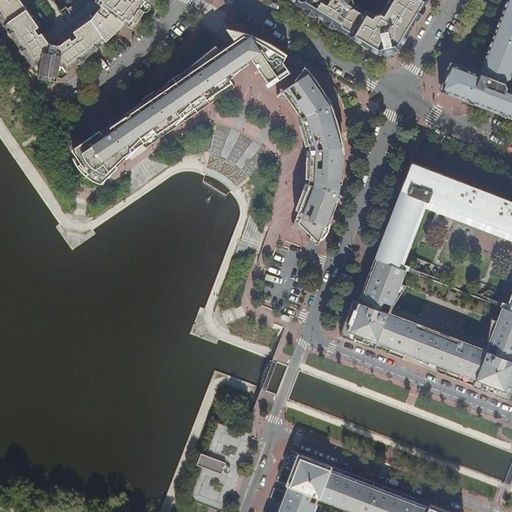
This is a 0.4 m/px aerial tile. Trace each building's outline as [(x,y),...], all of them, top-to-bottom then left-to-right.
[(0,0),(0,17),(0,18),(1,19),(0,19),(0,20),(8,31),(9,30),(10,32),(6,34),(9,37),(13,35),(14,36),(12,37),(20,48),(21,47),(23,49),(19,51),(21,54),(25,52),(26,54),(24,55),(38,74),(60,78),(67,74),(67,73),(104,43),(113,35),(124,23),(130,25),(134,21),(130,17),(128,16),(140,0),(105,0),(114,7),(112,10),(104,4),(102,7),(91,20),(74,32),(77,38),(81,43),(76,47),(75,45),(72,47),(69,44),(62,49),(60,46),(58,45),(54,41),(50,44),(49,44),(46,46),(41,39),(38,41),(35,38),(33,40),(29,34),(35,30),(39,27),(19,0),(0,0)] [(114,7),(105,0),(96,0),(96,1),(98,3),(102,7),(104,4),(112,10),(114,7)] [(134,21),(137,22),(153,1),(151,0),(140,0),(128,16),(130,17),(134,21)] [(398,50),(426,4),(419,0),(389,0),(383,11),(389,15),(385,23),(374,16),(353,3),(352,0),(345,0),(343,4),(339,1),(339,0),(291,0),(296,3),(295,4),(337,29),(380,55),(381,55),(398,50)] [(511,0),(506,0),(498,23),(479,73),(462,66),(455,63),(446,86),(511,110),(511,88),(507,87),(506,83),(510,80),(511,75),(511,0)] [(374,16),(385,23),(389,15),(383,11),(381,14),(374,16)] [(39,35),(35,30),(29,34),(33,40),(35,38),(38,41),(41,39),(46,46),(49,44),(44,38),(41,33),(39,35)] [(253,55),(261,65),(282,55),(267,46),(264,48),(260,42),(255,39),(239,34),(236,36),(238,38),(243,46),(241,47),(253,55)] [(81,43),(77,38),(75,40),(72,41),(70,38),(60,46),(62,49),(69,44),(72,47),(75,45),(76,47),(81,43)] [(251,58),(257,67),(261,65),(253,55),(241,47),(243,46),(238,38),(228,46),(232,70),(251,58)] [(78,145),(101,177),(124,155),(123,153),(129,148),(123,139),(129,134),(136,141),(153,129),(156,133),(174,121),(171,116),(202,95),(206,99),(223,87),(224,84),(230,80),(226,74),(222,68),(228,64),(226,54),(225,54),(223,55),(220,51),(218,49),(215,45),(170,82),(130,109),(132,111),(134,116),(116,128),(113,124),(111,122),(95,133),(98,137),(83,147),(80,143),(78,145)] [(226,74),(232,70),(228,46),(220,51),(223,55),(225,54),(226,54),(228,64),(222,68),(226,74)] [(286,57),(282,55),(261,65),(271,80),(277,76),(279,79),(290,72),(287,68),(283,61),(286,57)] [(511,110),(446,86),(455,63),(453,62),(451,61),(441,86),(440,90),(511,117),(511,110)] [(271,80),(261,65),(257,67),(268,82),(271,80)] [(319,90),(305,71),(299,83),(296,81),(283,90),(298,112),(308,105),(310,108),(300,115),(304,122),(306,127),(308,134),(309,141),(338,132),(336,125),(331,111),(324,99),(321,101),(316,93),(319,90)] [(279,79),(277,76),(271,80),(268,82),(270,85),(279,79)] [(321,101),(324,99),(319,90),(316,93),(321,101)] [(174,121),(206,99),(202,95),(171,116),(174,121)] [(298,112),(300,115),(310,108),(308,105),(298,112)] [(132,111),(113,124),(116,128),(134,116),(132,111)] [(123,153),(124,155),(156,133),(153,129),(136,141),(129,134),(123,139),(129,148),(123,153)] [(311,149),(340,146),(340,143),(338,132),(309,141),(311,149)] [(95,133),(80,143),(83,147),(98,137),(95,133)] [(78,145),(71,149),(76,156),(73,158),(78,167),(81,171),(88,178),(96,181),(102,183),(115,169),(103,179),(101,177),(78,145)] [(292,228),(319,238),(336,195),(339,183),(335,183),(335,173),(340,173),(341,159),(340,146),(311,149),(311,169),(310,177),(323,178),(323,182),(314,182),(308,196),(303,200),(292,228)] [(479,188),(474,187),(462,182),(458,184),(454,183),(452,178),(448,177),(445,179),(440,178),(439,173),(435,172),(433,174),(427,172),(425,168),(410,162),(408,169),(407,172),(410,173),(407,180),(404,179),(402,184),(401,187),(408,189),(407,194),(436,205),(511,234),(511,200),(502,197),(499,200),(493,198),(492,193),(488,192),(484,195),(479,193),(479,188)] [(309,182),(303,200),(308,196),(314,182),(323,182),(323,178),(310,177),(309,182)] [(511,234),(436,205),(407,194),(400,191),(397,197),(408,201),(406,207),(419,212),(421,207),(454,219),(500,237),(511,241),(511,234)] [(408,201),(397,197),(386,227),(380,245),(391,249),(386,261),(405,268),(408,270),(409,266),(400,263),(419,212),(406,207),(408,201)] [(375,257),(385,261),(386,261),(391,249),(380,245),(375,257)] [(360,297),(358,302),(361,303),(371,273),(380,276),(385,261),(375,257),(360,297)] [(369,341),(376,343),(377,340),(406,351),(415,327),(387,317),(388,314),(379,310),(382,301),(391,305),(399,283),(405,268),(386,261),(385,261),(380,276),(371,273),(361,303),(358,302),(344,337),(367,346),(369,341)] [(399,283),(391,305),(393,306),(405,286),(399,283)] [(505,307),(511,309),(511,299),(510,305),(502,301),(500,305),(502,306),(505,307)] [(510,393),(511,388),(511,385),(510,384),(511,377),(511,309),(505,307),(502,316),(499,315),(497,321),(489,342),(497,345),(494,354),(486,351),(485,353),(456,343),(427,332),(426,335),(425,339),(427,340),(421,357),(475,377),(474,381),(481,384),(479,389),(496,396),(502,398),(505,391),(510,393)] [(387,317),(415,327),(416,324),(388,314),(387,317)] [(487,341),(489,342),(497,321),(491,318),(487,341)] [(376,343),(474,381),(475,377),(421,357),(427,340),(425,339),(426,335),(427,332),(415,327),(406,351),(377,340),(376,343)] [(457,340),(456,343),(485,353),(486,351),(457,340)] [(472,386),(479,389),(481,384),(474,381),(472,386)] [(507,400),(508,398),(510,393),(505,391),(502,398),(507,400)] [(310,460),(311,457),(300,453),(298,460),(295,458),(290,470),(294,471),(289,485),(292,486),(285,502),(282,501),(282,503),(278,511),(313,511),(317,504),(309,500),(312,494),(347,508),(346,511),(348,511),(453,511),(451,511),(450,511),(444,511),(428,506),(428,508),(382,490),(329,470),(330,469),(310,460)] [(310,460),(330,469),(331,465),(311,457),(310,460)] [(430,503),(427,502),(367,479),(331,465),(330,469),(329,470),(382,490),(428,508),(428,506),(430,503)] [(285,484),(289,485),(294,471),(290,470),(285,484)] [(289,485),(282,501),(285,502),(292,486),(289,485)] [(430,503),(428,506),(444,511),(450,511),(451,511),(430,503)]
